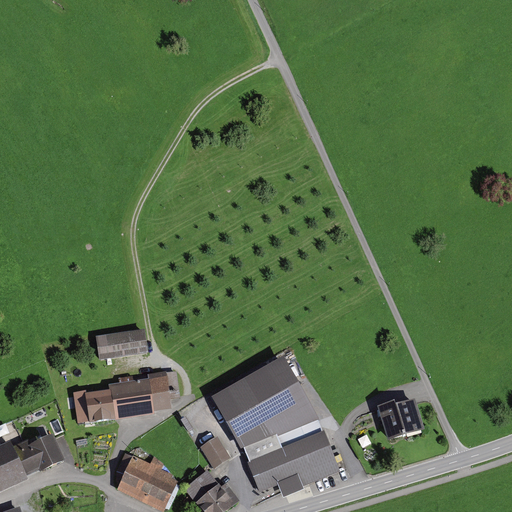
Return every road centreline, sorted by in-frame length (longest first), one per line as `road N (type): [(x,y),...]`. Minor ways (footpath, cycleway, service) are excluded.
road 1 (track): [(280,59),(215,93),(194,114),(145,196),(134,228),(147,310),(190,395),(128,436),(102,486)]
road 2 (track): [(461,460),(253,0)]
road 3 (tertiary): [(290,511),(511,443)]
